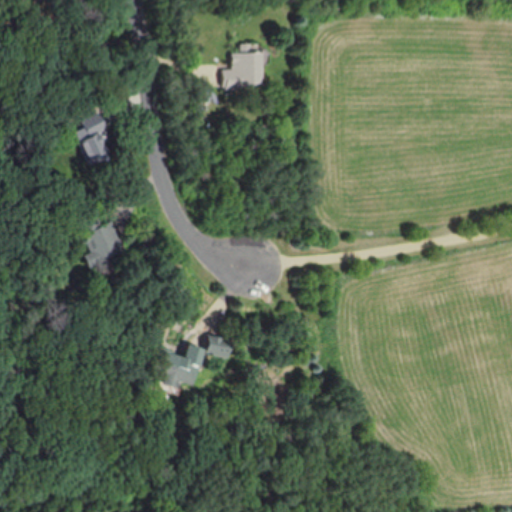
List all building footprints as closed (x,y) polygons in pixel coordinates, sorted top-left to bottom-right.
[(233,51),(233,69),(225,69),(225,88),(264,88),(264,51),(233,51)] [(80,120),(83,128),(75,131),(89,165),(112,155),(101,131),(107,128),(100,112),(80,120)] [(113,218),(101,223),(99,218),(80,225),(89,251),(83,254),(87,265),(97,262),(100,271),(118,264),(114,252),(124,248),(113,218)] [(221,335),(209,333),(206,351),(229,356),(231,344),(220,342),(221,335)] [(191,386),(204,348),(184,341),(181,352),(162,345),(153,370),(164,373),(163,376),(191,386)]
